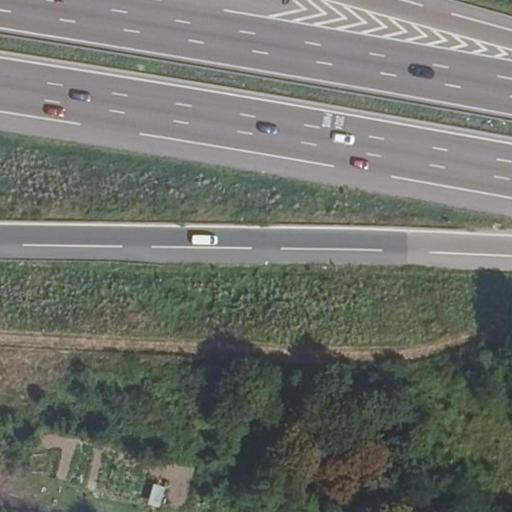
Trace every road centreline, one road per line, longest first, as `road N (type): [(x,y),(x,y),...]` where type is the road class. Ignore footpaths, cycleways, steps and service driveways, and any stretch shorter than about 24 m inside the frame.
road 1 (motorway): [(0,82),(511,168)]
road 2 (motorway): [(511,86),(0,2)]
road 3 (motorway): [(0,237),(511,249)]
road 4 (motorway): [(511,33),(384,0)]
